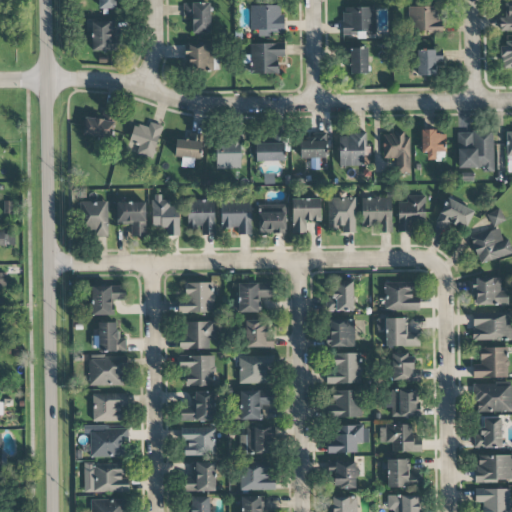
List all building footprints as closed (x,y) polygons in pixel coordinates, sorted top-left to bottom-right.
[(98,0),(98,8),(118,9),(118,0),(98,0)] [(209,2),(184,3),(184,19),(191,19),(192,34),(210,33),(209,2)] [(511,4),(501,5),(502,31),(511,30),(511,4)] [(283,5),(250,6),(250,29),(257,29),(257,37),(270,37),(270,33),(283,33),(283,5)] [(442,33),(441,6),(408,7),(409,34),(442,33)] [(343,38),(365,38),(365,32),(375,32),(375,7),(342,8),(343,38)] [(92,51),(111,50),(110,21),(91,22),(92,51)] [(511,41),(500,41),(500,68),(511,67),(511,41)] [(278,74),(277,57),(284,57),(284,43),(250,44),(251,74),(278,74)] [(186,71),(212,70),(211,44),(186,45),(186,71)] [(368,74),(367,48),(349,48),(349,74),(368,74)] [(417,76),(441,75),(440,49),(417,50),(417,76)] [(82,136),(111,139),(113,121),(84,118),(82,136)] [(148,128),(134,123),(126,150),(152,158),(162,126),(149,122),(148,128)] [(446,151),(445,133),(436,134),(436,130),(422,130),(423,160),(436,160),(435,152),(446,151)] [(457,169),(483,168),(484,172),(494,172),(493,132),(456,133),(457,169)] [(174,157),(201,159),(202,134),(186,133),(185,140),(175,139),(174,157)] [(410,138),(404,138),(404,133),(383,133),(383,159),(388,159),(388,174),(409,174),(410,138)] [(256,143),(255,161),(283,162),(284,134),(264,134),(263,143),(256,143)] [(365,134),(338,135),(339,166),(369,165),(368,147),(366,148),(365,134)] [(326,136),(300,136),(300,159),(326,158),(326,136)] [(241,168),(241,137),(216,137),(216,169),(241,168)] [(152,226),(162,226),(162,235),(179,235),(179,207),(169,207),(169,200),(161,200),(161,195),(152,195),(152,226)] [(397,232),(410,232),(410,224),(425,224),(425,196),(406,196),(406,203),(397,203),(397,232)] [(327,198),(328,228),(340,228),(340,233),(355,233),(355,197),(327,198)] [(391,198),(361,197),(361,226),(379,226),(379,233),(391,233),(391,198)] [(457,223),(466,227),(474,211),(448,198),(436,222),(454,230),(457,223)] [(320,199),(291,199),(292,234),(306,234),(305,221),(320,221),(320,199)] [(214,200),(187,201),(187,228),(198,228),(198,236),(215,236),(214,200)] [(107,202),(79,202),(79,229),(95,229),(95,237),(108,237),(107,202)] [(116,202),(117,223),(131,222),(132,237),(146,237),(145,202),(116,202)] [(251,202),(221,202),(220,235),(250,235),(251,202)] [(286,205),(259,205),(259,233),(285,234),(286,205)] [(504,222),(500,209),(487,213),(492,226),(504,222)] [(511,255),(511,254),(508,239),(502,240),(499,229),(471,235),(477,263),(511,255)] [(0,245),(14,245),(14,233),(0,233),(0,245)] [(508,304),(507,291),(500,291),(500,277),(475,278),(476,286),(471,286),(471,295),(476,295),(476,305),(508,304)] [(353,281),(336,281),(335,311),(352,311),(353,281)] [(384,311),(416,310),(416,282),(383,283),(384,311)] [(183,283),(183,313),(213,313),(213,283),(183,283)] [(257,283),(237,284),(238,313),(261,312),(261,298),(272,298),(272,289),(257,289),(257,283)] [(92,316),(111,315),(111,301),(125,300),(124,285),(91,286),(92,316)] [(511,313),(472,313),(472,340),(511,339),(511,327),(511,328),(511,313)] [(354,320),(328,319),(327,346),(354,347),(354,320)] [(385,347),(420,346),(419,333),(407,333),(406,319),(377,319),(377,331),(385,331),(385,347)] [(273,349),(273,322),(244,321),(244,348),(273,349)] [(116,322),(98,323),(99,352),(127,352),(126,338),(117,338),(116,322)] [(179,350),(209,349),(209,340),(215,340),(215,322),(185,322),(186,337),(179,337),(179,350)] [(472,377),(507,378),(508,348),(479,347),(479,365),(473,365),(472,377)] [(361,384),(361,354),(333,353),(333,372),(326,372),(326,383),(361,384)] [(413,371),(413,354),(387,355),(388,381),(419,380),(419,371),(413,371)] [(214,355),(179,356),(180,368),(186,368),(187,386),(215,386),(214,355)] [(273,383),(272,356),(238,356),(239,384),(273,383)] [(125,357),(88,358),(88,386),(126,385),(125,357)] [(472,383),(471,409),(510,410),(511,384),(472,383)] [(272,405),(271,390),(238,391),(239,420),(260,419),(259,405),(272,405)] [(361,417),(360,390),(327,391),(328,418),(361,417)] [(391,417),(415,417),(415,390),(391,390),(391,417)] [(180,422),(215,421),(214,391),(193,392),(193,407),(180,407),(180,422)] [(92,394),(92,422),(125,422),(124,394),(92,394)] [(500,448),(501,418),(481,418),(481,435),(474,435),(474,448),(500,448)] [(421,452),(421,442),(412,442),(412,425),(379,426),(379,443),(391,443),(391,452),(421,452)] [(274,427),(246,426),(246,436),(240,435),(239,453),(273,454),(274,427)] [(357,452),(356,443),(368,443),(368,426),(335,426),(335,435),(327,435),(327,453),(357,452)] [(215,428),(181,428),(181,442),(186,441),(186,456),(215,455),(215,428)] [(89,430),(90,458),(126,457),(126,430),(89,430)] [(475,482),(511,481),(511,454),(475,455),(475,482)] [(387,487),(420,487),(420,475),(407,475),(407,460),(387,459),(387,487)] [(355,488),(355,461),(329,461),(329,489),(355,488)] [(215,492),(215,463),(193,462),(193,478),(185,478),(185,491),(215,492)] [(84,493),(128,492),(128,479),(123,479),(123,463),(83,464),(84,493)] [(241,490),(272,490),(271,464),(240,464),(241,490)] [(509,511),(509,489),(474,489),(474,503),(482,503),(481,511),(509,511)] [(393,511),(418,511),(419,495),(388,495),(387,510),(394,510),(393,511)] [(209,511),(210,497),(191,497),(190,511),(209,511)] [(261,511),(261,497),(241,497),(241,511),(261,511)] [(328,511),(356,511),(357,497),(333,497),(333,511),(329,511),(328,511)] [(91,499),(91,511),(127,511),(127,500),(91,499)]
